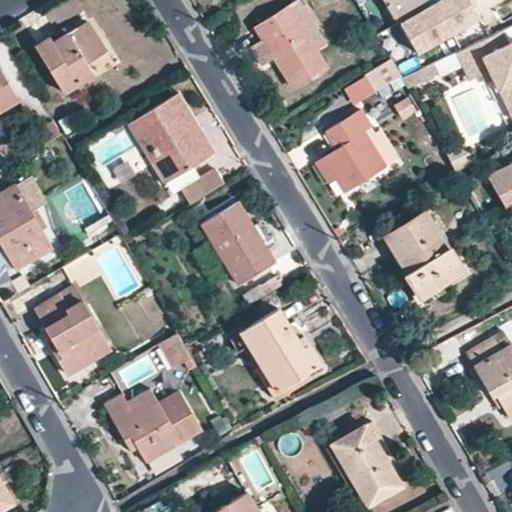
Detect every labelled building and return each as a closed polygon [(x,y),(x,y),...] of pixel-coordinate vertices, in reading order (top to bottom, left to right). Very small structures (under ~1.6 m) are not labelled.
[(386,0),(402,25),(405,23),(423,54),(484,17),(474,0),(443,0),(435,5),(431,0),(386,0)] [(329,46),(302,2),(258,29),(265,40),(252,48),(264,67),(276,59),(280,57),(298,87),(329,69),(319,53),(329,46)] [(511,25),(501,31),(508,44),(511,42),(511,25)] [(37,51),(66,97),(95,79),(88,68),(105,58),(86,27),(54,47),(52,42),(37,51)] [(511,42),(508,44),(501,31),(457,53),(470,80),(481,74),(490,70),(494,79),(500,90),(505,88),(511,102),(511,42)] [(387,50),(360,67),(370,83),(397,66),(387,50)] [(464,67),(457,53),(436,63),(441,73),(443,77),(464,67)] [(295,89),(298,87),(280,57),(276,59),(295,89)] [(441,73),(436,63),(417,73),(422,83),(441,73)] [(0,117),(20,107),(0,69),(0,68),(0,117)] [(490,70),(481,74),(486,83),(494,79),(490,70)] [(511,102),(505,88),(500,90),(511,113),(511,102)] [(176,95),(139,118),(177,178),(213,155),(199,132),(193,136),(185,123),(191,119),(176,95)] [(358,105),(333,119),(342,136),(335,140),(320,149),(340,185),(394,155),(377,124),(371,127),(358,105)] [(177,178),(139,118),(129,124),(167,184),(177,178)] [(335,140),(342,136),(333,119),(325,123),(335,140)] [(450,151),(458,170),(473,163),(465,144),(450,151)] [(332,170),(320,149),(310,155),(322,176),(332,170)] [(511,165),(489,176),(509,209),(511,206),(511,165)] [(203,179),(210,192),(224,184),(217,171),(203,179)] [(15,182),(31,210),(46,200),(31,173),(15,182)] [(180,192),(187,205),(210,192),(203,179),(180,192)] [(0,190),(0,243),(1,243),(15,266),(51,245),(41,228),(45,225),(35,207),(31,210),(15,182),(0,190)] [(264,245),(241,205),(200,227),(237,286),(265,269),(255,251),(264,245)] [(81,225),(84,231),(109,216),(105,211),(81,225)] [(465,274),(428,213),(385,239),(423,298),(465,274)] [(21,271),(10,277),(16,289),(27,282),(21,271)] [(242,306),(276,286),(269,277),(237,296),(242,306)] [(73,286),(31,308),(51,348),(44,352),(58,378),(107,352),(73,286)] [(0,294),(0,297),(12,319),(23,311),(10,289),(0,294)] [(280,315),(241,337),(278,400),(325,374),(306,342),(298,346),(280,315)] [(503,348),(511,343),(511,340),(506,330),(497,336),(503,348)] [(196,368),(178,335),(159,346),(172,370),(184,363),(189,372),(196,368)] [(468,353),(493,397),(498,393),(511,416),(511,343),(503,348),(497,336),(468,353)] [(103,412),(126,451),(139,443),(145,453),(150,462),(199,434),(176,396),(156,408),(148,394),(133,402),(130,396),(103,412)] [(385,450),(370,425),(330,448),(367,508),(401,488),(380,453),(385,450)] [(145,453),(139,443),(126,451),(132,461),(145,453)] [(0,507),(17,497),(0,469),(0,507)] [(254,511),(246,497),(221,511),(254,511)]
